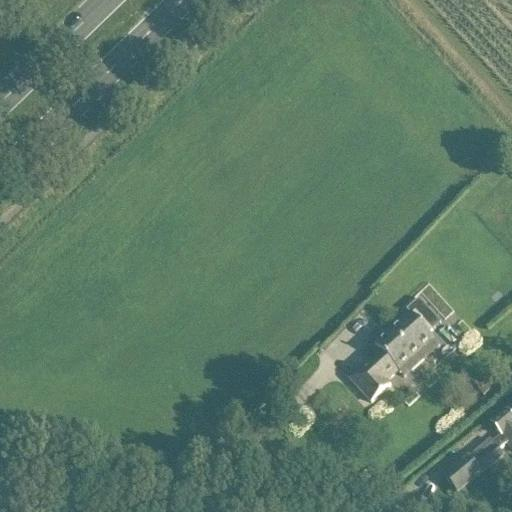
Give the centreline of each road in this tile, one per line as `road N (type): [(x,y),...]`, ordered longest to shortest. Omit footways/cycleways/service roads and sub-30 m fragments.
road 1 (unclassified): [(274,511),(0,479)]
road 2 (primary): [(0,184),(185,0)]
road 3 (primary): [(106,0),(0,102)]
